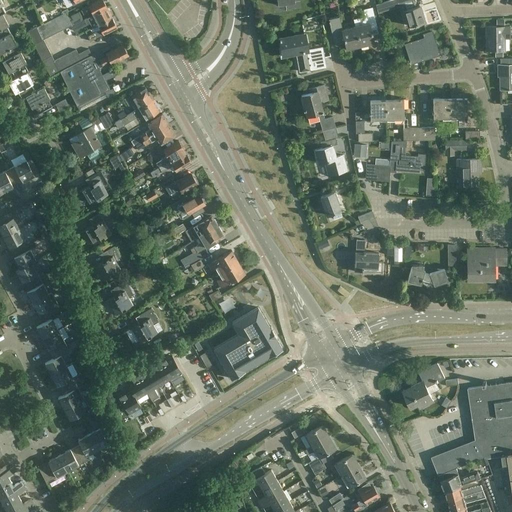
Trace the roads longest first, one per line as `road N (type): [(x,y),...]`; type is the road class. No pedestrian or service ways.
road 1 (residential): [(108,359),(69,229),(58,152),(0,105)]
road 2 (tertiary): [(292,288),(179,89)]
road 3 (secondary): [(511,318),(407,317),(336,345)]
road 4 (residential): [(379,223),(506,223),(502,171)]
road 5 (secondary): [(347,366),(407,342),(511,340)]
road 6 (secondary): [(323,353),(181,440)]
road 7 (secondary): [(192,459),(334,373)]
road 8 (residential): [(341,84),(474,73)]
